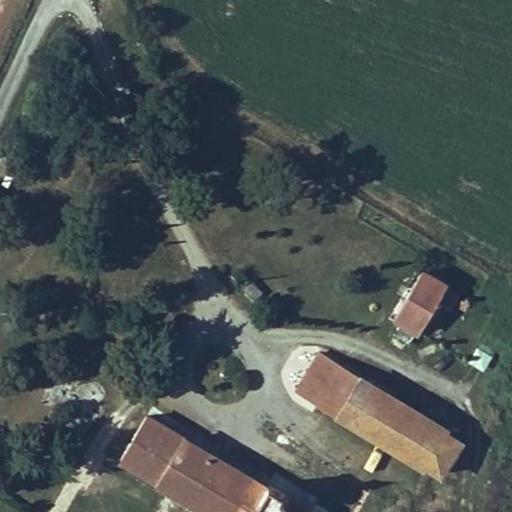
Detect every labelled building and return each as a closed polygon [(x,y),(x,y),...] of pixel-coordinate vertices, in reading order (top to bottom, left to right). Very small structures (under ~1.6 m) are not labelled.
[(396,297),(422,312),(451,263),(427,247),(396,297)] [(451,263),(422,312),(465,340),(495,292),(451,263)] [(299,365),(320,379),(342,342),(321,328),(299,365)] [(342,342),(320,379),(443,454),(454,435),(461,438),(471,421),(342,342)] [(50,362),(46,377),(73,383),(76,370),(50,362)] [(192,487),(182,500),(200,511),(216,511),(222,503),(237,511),(308,511),(317,497),(325,482),(279,455),(269,471),(148,400),(122,446),(192,487)] [(342,511),(317,497),(308,511),(359,511),(360,511),(350,506),(345,511),(342,511)] [(397,511),(407,511),(413,505),(404,500),(397,511)]
